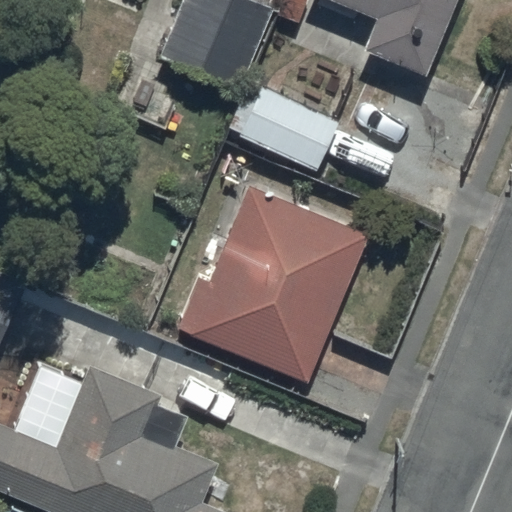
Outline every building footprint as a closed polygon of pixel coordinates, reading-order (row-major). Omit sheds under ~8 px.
[(271,5),(258,0),(179,0),(158,53),(237,86),(271,5)] [(339,0),(375,14),(362,45),(424,71),(453,0),(339,0)] [(338,118),(257,82),(235,132),(315,168),(338,118)] [(197,275),(177,325),(308,379),(369,231),(247,182),(207,279),(197,275)] [(0,268),(0,338),(25,279),(0,268)] [(161,392),(88,362),(54,443),(0,420),(0,487),(60,511),(233,511),(202,499),(218,460),(175,442),(187,413),(157,401),(161,392)]
